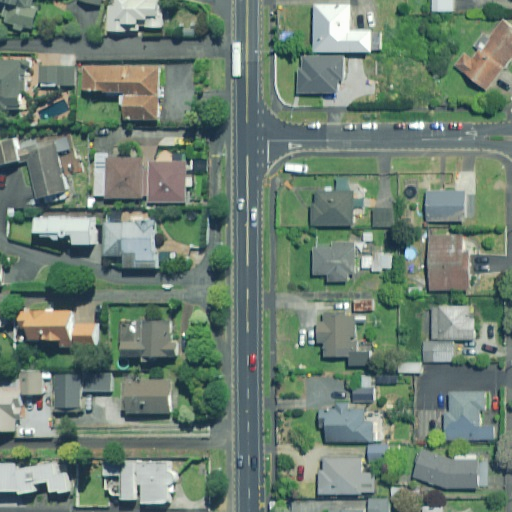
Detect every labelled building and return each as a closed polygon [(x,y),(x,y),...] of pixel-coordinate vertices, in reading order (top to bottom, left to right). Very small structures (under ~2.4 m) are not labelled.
[(15,28),(14,31),(23,33),(24,31),(32,33),(39,9),(33,8),(35,0),(0,0),(0,1),(9,4),(3,25),(15,28)] [(111,0),(111,10),(106,10),(106,34),(125,35),(125,26),(147,27),(146,30),(163,30),(163,0),(111,0)] [(432,0),(433,11),(455,11),(454,0),(432,0)] [(353,4),(316,4),(316,52),(375,52),(375,31),(353,31),(353,4)] [(455,66),(488,91),(511,60),(511,24),(504,19),(489,38),(484,34),(474,47),(480,51),(473,59),(465,53),(455,66)] [(75,87),(75,56),(38,56),(38,87),(75,87)] [(304,56),(304,68),(300,68),(300,93),(342,93),(342,81),(347,81),(347,56),(304,56)] [(0,112),(10,112),(10,110),(23,109),(23,62),(0,62),(0,112)] [(159,91),(160,70),(83,67),(82,93),(125,94),(124,121),(160,122),(161,91),(159,91)] [(190,138),(158,137),(158,146),(190,148),(190,138)] [(17,149),(15,139),(0,142),(0,167),(28,161),(37,200),(67,193),(63,178),(71,177),(68,164),(71,164),(65,138),(17,149)] [(185,209),(203,209),(203,199),(186,199),(186,187),(191,187),(191,179),(186,179),(186,164),(142,163),(142,160),(107,160),(107,156),(95,156),(95,197),(105,197),(105,201),(142,201),(142,198),(147,198),(147,204),(185,204),(185,209)] [(206,162),(192,162),(192,172),(206,172),(206,162)] [(357,226),(357,191),(317,191),(317,204),(313,204),(313,226),(357,226)] [(428,191),(429,222),(469,221),(469,191),(428,191)] [(374,208),(375,228),(395,228),(395,208),(374,208)] [(35,234),(63,235),(62,238),(71,239),(72,235),(75,235),(75,245),(94,246),(95,220),(35,217),(35,234)] [(137,219),(124,219),(124,225),(105,225),(105,257),(124,257),(125,270),(156,269),(156,221),(137,221),(137,219)] [(372,233),(362,232),(362,244),(372,244),(372,233)] [(466,235),(431,236),(431,292),(473,291),(473,252),(466,253),(466,235)] [(358,276),(357,242),(334,243),(334,247),(315,248),(315,276),(330,276),(330,282),(351,281),(351,276),(358,276)] [(374,257),(364,257),(364,269),(373,269),(373,272),(384,272),(384,269),(393,269),(393,255),(383,255),(383,253),(374,253),(374,257)] [(356,311),(375,311),(375,301),(356,301),(356,311)] [(472,319),(472,307),(440,307),(440,308),(433,308),(432,339),(440,340),(440,341),(477,341),(477,319),(472,319)] [(75,313),(16,310),(14,344),(60,347),(97,349),(98,326),(74,325),(75,313)] [(347,313),(325,313),(325,322),(318,322),(318,344),(325,344),(325,358),(351,358),(351,367),(372,367),(372,352),(360,352),(360,342),(353,342),(352,339),(358,339),(357,316),(347,316),(347,313)] [(170,342),(170,322),(146,322),(146,334),(121,334),(121,359),(176,358),(176,342),(170,342)] [(455,342),(424,341),(424,362),(455,362),(455,342)] [(421,364),(402,364),(402,374),(420,375),(421,364)] [(50,410),(42,410),(43,396),(43,380),(43,373),(21,373),(21,381),(0,380),(0,433),(14,434),(13,439),(21,439),(48,440),(50,410)] [(110,393),(110,374),(85,374),(85,393),(110,393)] [(56,376),(56,381),(55,409),(80,410),(80,377),(56,376)] [(121,385),(121,412),(126,412),(126,414),(169,415),(170,382),(140,381),(140,385),(121,385)] [(354,402),(375,402),(376,388),(354,388),(354,402)] [(496,441),(497,428),(483,428),(483,413),(488,413),(488,394),(451,393),(451,413),(446,413),(446,441),(496,441)] [(337,410),(321,410),(321,429),(327,429),(327,443),(375,443),(375,433),(378,433),(378,422),(367,422),(367,410),(350,410),(350,404),(337,404),(337,410)] [(370,446),(370,462),(391,462),(391,446),(370,446)] [(455,460),(424,450),(415,479),(450,490),(482,490),(482,460),(455,460)] [(364,474),(364,459),(326,459),(326,472),(320,472),(320,496),(364,496),(364,494),(377,494),(377,474),(364,474)] [(72,465),(0,463),(0,493),(37,494),(38,484),(51,484),(51,493),(72,494),(72,465)] [(106,463),(106,477),(105,492),(111,492),(111,497),(123,497),(123,501),(144,501),(144,505),(171,505),(171,487),(176,487),(177,473),(171,473),(171,463),(106,463)] [(403,489),(392,490),(392,500),(403,499),(403,489)] [(391,511),(391,499),(371,499),(370,511),(391,511)]
